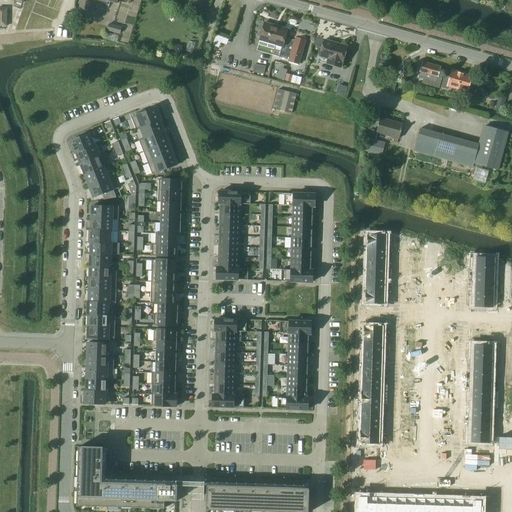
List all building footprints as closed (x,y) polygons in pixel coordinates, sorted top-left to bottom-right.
[(288,29),(287,29),(287,31),(272,27),(272,25),(264,23),(256,52),(257,52),(259,45),(274,50),(276,43),(282,45),(279,57),(289,60),(289,61),(298,64),(305,41),(295,38),(295,40),(285,38),(288,29)] [(109,24),(107,30),(119,34),(121,28),(109,24)] [(17,42),(33,42),(32,33),(17,33),(17,42)] [(1,44),(13,43),(13,35),(0,35),(1,44)] [(324,40),(319,57),(328,59),(326,63),(341,67),(342,63),(347,46),(346,47),(333,43),(333,42),(324,40)] [(439,88),(442,78),(438,77),(440,67),(422,62),(418,77),(423,78),(421,83),(439,88)] [(255,65),(253,72),(263,74),(264,66),(255,65)] [(444,75),(440,87),(447,89),(448,87),(461,91),(460,94),(466,96),(471,80),(468,79),(469,75),(452,70),(450,77),(444,75)] [(278,89),(273,109),(292,113),(296,94),(278,89)] [(502,109),(505,100),(499,98),(496,107),(502,109)] [(160,120),(161,120),(156,108),(145,112),(144,110),(137,113),(138,115),(131,118),(136,130),(140,128),(160,120)] [(398,139),(402,124),(381,118),(377,133),(398,139)] [(144,138),(164,131),(160,120),(140,128),(144,138)] [(498,171),(508,132),(485,126),(474,164),(498,171)] [(472,167),(473,164),(479,145),(420,129),(413,151),(472,167)] [(143,152),(168,142),(164,131),(144,138),(139,140),(143,152)] [(75,153),(95,145),(95,144),(94,145),(90,134),(88,134),(88,132),(81,134),(82,137),(70,141),(75,153)] [(365,151),(381,155),(384,143),(369,139),(365,151)] [(148,163),(173,153),(168,142),(143,152),(148,163)] [(129,144),(123,146),(126,153),(131,151),(129,144)] [(80,163),(99,156),(95,145),(75,153),(76,153),(80,163)] [(121,147),(115,150),(117,156),(123,154),(121,147)] [(84,175),(110,165),(105,153),(99,156),(80,163),(84,175)] [(173,153),(148,163),(152,175),(177,165),(173,153)] [(132,169),(138,167),(135,161),(130,163),(132,169)] [(124,173),(129,170),(127,164),(121,166),(124,173)] [(89,186),(114,176),(110,165),(84,175),(89,186)] [(114,176),(89,186),(93,198),(103,194),(105,198),(112,196),(111,191),(118,188),(114,176)] [(182,191),(182,180),(159,179),(158,191),(182,191)] [(181,202),(182,191),(158,191),(158,201),(181,202)] [(250,204),(250,193),(238,192),(238,191),(228,191),(228,192),(220,192),(219,203),(250,204)] [(306,194),(306,193),(297,193),(297,194),(284,194),(283,205),(314,206),(315,195),(306,194)] [(181,213),(181,202),(158,201),(158,202),(162,202),(162,212),(181,213)] [(250,204),(219,203),(221,203),(220,214),(240,214),(240,204),(250,204)] [(314,206),(283,205),(293,206),(293,216),(312,217),(313,206),(314,206)] [(91,219),(112,219),(118,220),(119,207),(92,206),(91,219)] [(181,224),(181,213),(162,212),(161,223),(181,224)] [(239,225),(240,214),(220,214),(220,225),(239,225)] [(312,228),(312,217),(293,216),(293,227),(312,228)] [(112,231),(112,219),(91,219),(91,230),(90,230),(112,231)] [(180,234),(181,224),(161,223),(161,233),(157,233),(157,234),(180,234)] [(239,236),(239,225),(220,225),(220,235),(239,236)] [(312,238),(312,228),(293,227),(292,238),(312,238)] [(112,231),(90,230),(89,242),(111,243),(110,243),(111,231),(112,231)] [(180,235),(180,234),(157,234),(156,244),(152,244),(152,245),(176,246),(176,235),(180,235)] [(239,247),(239,236),(220,235),(219,246),(239,247)] [(367,235),(367,245),(385,245),(386,235),(367,235)] [(311,249),(312,238),(292,238),(292,249),(311,249)] [(111,255),(111,243),(89,242),(89,243),(90,243),(90,254),(111,255)] [(175,256),(176,246),(152,245),(152,256),(175,256)] [(367,245),(367,254),(385,255),(385,245),(367,245)] [(238,258),(239,247),(219,246),(219,257),(238,258)] [(311,260),(311,249),(292,249),(292,259),(311,260)] [(111,267),(111,255),(90,254),(90,266),(111,267)] [(367,254),(366,264),(385,265),(385,255),(367,254)] [(238,268),(238,258),(219,257),(219,267),(217,267),(217,268),(248,269),(248,268),(238,268)] [(474,257),(473,267),(494,268),(495,258),(474,257)] [(311,270),(311,260),(292,259),(291,270),(281,269),(281,270),(312,271),(312,270),(311,270)] [(151,270),(175,271),(175,260),(152,260),(151,270)] [(366,264),(366,274),(385,274),(385,265),(366,264)] [(117,267),(111,267),(90,266),(89,278),(116,279),(117,267)] [(473,267),(473,268),(476,268),(476,277),(494,278),(494,268),(473,267)] [(248,280),(248,269),(217,268),(217,279),(226,279),(226,281),(235,281),(235,280),(248,280)] [(175,282),(175,271),(151,270),(151,281),(175,282)] [(312,282),(312,271),(281,270),(281,281),(294,282),(294,283),(303,283),(303,282),(312,282)] [(366,274),(366,283),(384,284),(385,274),(366,274)] [(476,277),(475,287),(494,287),(494,278),(476,277)] [(116,291),(116,279),(89,278),(89,290),(116,291)] [(174,293),(175,282),(151,281),(151,292),(174,293)] [(366,283),(365,293),(384,293),(384,284),(366,283)] [(473,296),(493,297),(494,287),(475,287),(475,296),(473,296)] [(115,303),(116,291),(89,290),(89,302),(87,302),(115,303)] [(174,303),(174,293),(151,292),(150,303),(178,304),(174,303)] [(365,293),(365,303),(384,303),(384,293),(365,293)] [(473,296),(472,306),(493,307),(493,297),(473,296)] [(115,304),(115,303),(87,302),(87,314),(115,315),(114,315),(114,304),(115,304)] [(178,314),(178,304),(150,303),(150,304),(158,304),(158,314),(178,314)] [(115,328),(115,315),(87,314),(87,315),(88,315),(88,327),(115,328)] [(178,314),(158,314),(154,314),(154,325),(177,326),(178,314)] [(234,320),(234,318),(224,318),(224,319),(215,319),(215,330),(246,331),(246,320),(234,320)] [(302,322),(302,321),(292,320),(292,321),(280,321),(279,332),(310,333),(311,322),(302,322)] [(364,326),(363,337),(382,337),(382,327),(364,326)] [(114,340),(115,328),(88,327),(87,339),(114,340)] [(153,341),(157,341),(177,341),(177,330),(154,329),(153,341)] [(246,332),(246,331),(215,330),(215,331),(217,331),(216,341),(236,342),(236,331),(246,332)] [(310,334),(310,333),(279,332),(279,333),(289,333),(289,344),(308,344),(309,334),(310,334)] [(363,337),(363,346),(382,347),(382,337),(363,337)] [(176,352),(177,341),(157,341),(157,351),(176,352)] [(235,353),(236,342),(216,341),(216,352),(235,353)] [(87,355),(108,355),(108,343),(87,343),(87,355)] [(308,355),(308,344),(289,344),(289,354),(308,355)] [(472,345),(471,355),(492,356),(492,345),(472,345)] [(363,346),(363,356),(381,356),(382,347),(363,346)] [(176,363),(176,352),(157,351),(157,362),(176,363)] [(235,363),(235,353),(216,352),(216,363),(235,363)] [(308,366),(308,355),(289,354),(288,365),(308,366)] [(114,356),(108,355),(87,355),(86,367),(113,368),(114,356)] [(471,355),(474,355),(473,365),(492,365),(492,356),(471,355)] [(363,356),(363,365),(381,366),(381,356),(363,356)] [(176,373),(176,363),(157,362),(156,373),(176,373)] [(235,374),(235,363),(216,363),(215,374),(235,374)] [(307,377),(308,366),(288,365),(288,376),(307,377)] [(363,365),(362,375),(381,375),(381,366),(363,365)] [(473,365),(473,374),(491,375),(492,365),(473,365)] [(113,380),(113,368),(86,367),(86,380),(112,380),(113,380)] [(152,372),(151,383),(152,383),(156,384),(175,384),(176,373),(156,373),(152,372)] [(234,385),(235,374),(215,374),(215,384),(234,385)] [(473,374),(473,384),(491,384),(491,375),(473,374)] [(362,375),(362,384),(380,385),(381,375),(362,375)] [(307,387),(307,377),(288,376),(288,387),(307,387)] [(86,380),(86,391),(111,392),(112,380),(86,380)] [(152,383),(151,394),(176,395),(175,395),(175,384),(156,384),(152,383)] [(234,395),(234,385),(215,384),(215,395),(213,395),(244,396),(234,395)] [(362,384),(362,394),(380,395),(380,385),(362,384)] [(473,384),(472,393),(491,394),(491,384),(473,384)] [(307,398),(307,387),(288,387),(287,397),(277,397),(308,398),(307,398)] [(111,392),(86,391),(84,391),(84,403),(111,404),(111,392)] [(472,393),(472,403),(490,404),(491,394),(472,393)] [(176,406),(176,395),(151,394),(151,406),(176,406)] [(362,394),(361,404),(380,404),(380,395),(362,394)] [(244,408),(244,396),(213,395),(213,407),(221,407),(221,408),(231,408),(231,407),(244,408)] [(308,410),(308,398),(277,397),(277,409),(290,409),(290,410),(299,410),(299,409),(308,410)] [(472,403),(472,413),(490,413),(490,404),(472,403)] [(361,404),(361,413),(380,414),(380,404),(361,404)] [(361,413),(361,423),(379,423),(380,414),(361,413)] [(472,413),(472,422),(490,423),(490,413),(472,413)] [(469,431),(469,432),(490,432),(490,423),(472,422),(471,431),(469,431)] [(361,423),(360,432),(379,433),(379,423),(361,423)] [(360,432),(360,443),(379,443),(379,433),(360,432)] [(469,432),(469,442),(489,442),(490,432),(469,432)] [(102,447),(79,447),(77,505),(164,508),(165,499),(176,500),(176,494),(177,480),(176,480),(176,485),(101,482),(102,447)] [(206,501),(206,510),(282,511),(308,511),(309,489),(207,486),(205,486),(205,481),(204,481),(204,495),(204,501),(206,501)] [(358,496),(357,511),(366,511),(367,496),(358,496)] [(367,496),(366,511),(376,511),(377,497),(367,496)] [(377,497),(376,511),(386,511),(386,497),(377,497)] [(386,497),(386,511),(395,511),(396,497),(386,497)] [(396,497),(395,511),(405,511),(406,498),(396,497)] [(406,498),(405,511),(414,511),(415,498),(406,498)] [(415,498),(414,511),(424,511),(425,498),(415,498)] [(425,498),(424,511),(434,511),(434,498),(425,498)] [(434,498),(434,511),(443,511),(444,499),(434,498)] [(444,499),(443,511),(453,511),(454,499),(444,499)] [(454,499),(453,511),(462,511),(463,499),(454,499)] [(463,499),(462,511),(472,511),(473,500),(463,499)] [(473,500),(472,511),(481,511),(482,500),(473,500)]
